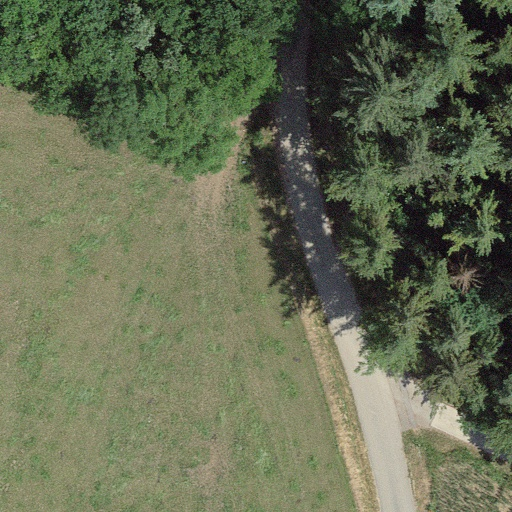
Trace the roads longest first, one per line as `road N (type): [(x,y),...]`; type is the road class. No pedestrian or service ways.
road 1 (unclassified): [(298,0),(290,51),(298,130),(331,293),(369,391)]
road 2 (unclassified): [(369,391),(511,461)]
road 3 (unclassified): [(369,391),(399,511)]
